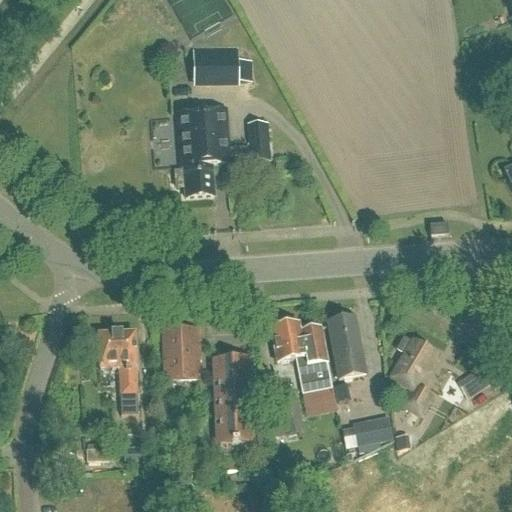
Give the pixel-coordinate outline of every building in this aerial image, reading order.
[(238,65),(238,53),(192,53),(193,92),(238,92),(238,86),(252,86),(252,65),(238,65)] [(511,96),(511,69),(502,74),(511,96)] [(229,154),(226,114),(176,117),(180,172),(183,172),(183,176),(175,177),(176,193),(184,192),(185,203),(213,201),(211,170),(230,169),(229,160),(249,158),(250,167),(270,166),(267,128),(247,129),(249,152),(229,154)] [(151,129),(151,143),(165,143),(165,129),(151,129)] [(429,231),(430,243),(438,242),(442,242),(448,241),(447,229),(429,231)] [(338,385),(365,380),(354,323),(327,328),(338,385)] [(299,336),(298,329),(270,334),(277,368),(295,364),(302,400),(306,421),(335,416),(331,394),(319,332),(299,336)] [(191,337),(191,335),(164,336),(166,386),(197,385),(196,365),(201,365),(200,336),(191,337)] [(137,400),(135,373),(136,373),(134,338),(98,340),(100,374),(119,374),(120,401),(137,400)] [(411,347),(403,343),(397,354),(404,359),(389,384),(410,396),(402,411),(421,422),(433,401),(423,395),(434,376),(428,372),(436,359),(413,345),(411,347)] [(246,403),(244,365),(216,366),(217,396),(215,396),(216,406),(218,405),(220,450),(251,448),(248,403),(246,403)] [(486,371),(486,372),(458,389),(466,403),(495,385),(487,372),(486,371)] [(297,413),(281,416),(285,440),(301,437),(297,413)] [(382,478),(358,511),(511,511),(511,418),(472,476),(448,460),(418,503),(382,478)] [(356,452),(393,445),(388,422),(351,429),(356,452)] [(257,449),(273,448),(272,434),(256,434),(257,449)] [(311,462),(336,454),(331,438),(305,446),(311,462)] [(407,454),(408,454),(406,441),(396,442),(398,456),(407,454)] [(125,453),(125,467),(147,467),(147,453),(125,453)] [(86,467),(108,467),(108,455),(86,455),(86,467)] [(170,494),(193,493),(192,480),(169,482),(170,494)]
